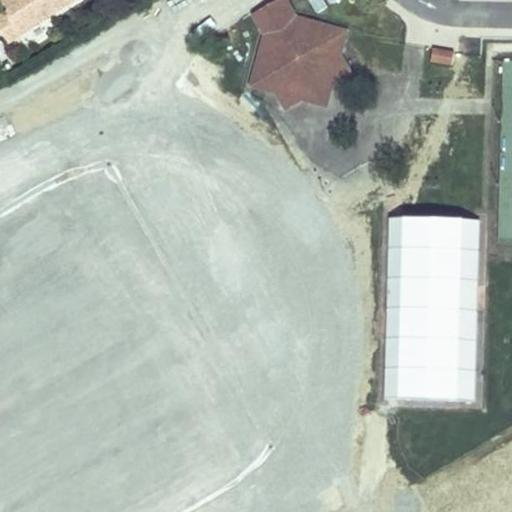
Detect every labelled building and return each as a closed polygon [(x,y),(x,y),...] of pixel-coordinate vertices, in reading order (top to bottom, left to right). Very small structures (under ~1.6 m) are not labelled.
[(52,15),(74,0),(0,0),(0,11),(2,14),(0,14),(0,41),(3,46),(16,38),(52,15)] [(292,38),(297,20),(285,0),(281,0),(265,9),(255,15),(256,16),(267,37),(268,37),(283,43),(292,38)] [(61,29),(52,15),(16,38),(26,52),(61,29)] [(353,74),(342,55),(348,35),(347,33),(297,20),(292,38),(283,43),(268,37),(254,87),(273,92),(285,113),(306,101),(309,102),(333,89),(335,84),(353,74)] [(453,66),(455,54),(434,51),(433,64),(453,66)] [(391,222),(386,399),(476,402),(481,224),(391,222)]
